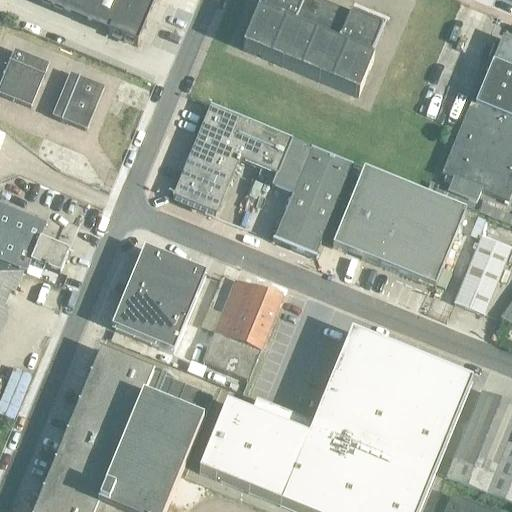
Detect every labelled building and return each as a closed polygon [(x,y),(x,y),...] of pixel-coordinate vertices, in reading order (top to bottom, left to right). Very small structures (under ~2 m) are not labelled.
[(55,0),(53,6),(89,21),(97,0),(55,0)] [(108,36),(137,48),(155,5),(142,0),(97,0),(89,21),(110,30),(108,36)] [(267,0),(261,16),(257,15),(242,51),(358,100),(373,63),(369,61),(382,30),(350,17),(349,18),(305,0),(267,0)] [(511,45),(502,41),(500,46),(495,45),(486,67),(487,67),(441,178),(452,183),(448,195),(475,206),(480,194),(507,205),(511,193),(511,45)] [(14,54),(0,88),(0,97),(30,110),(48,68),(14,54)] [(103,91),(70,77),(52,119),(86,133),(103,91)] [(238,163),(253,127),(210,109),(190,158),(189,157),(182,174),(183,175),(172,202),(215,219),(238,163)] [(274,245),(313,261),(350,169),(291,144),(292,143),(253,127),(238,163),(276,178),(271,190),(293,199),(274,245)] [(434,291),(465,215),(363,173),(332,249),(434,291)] [(30,265),(40,241),(46,227),(0,208),(0,265),(23,275),(23,274),(26,275),(30,265)] [(454,307),(484,319),(511,252),(481,240),(454,307)] [(69,253),(40,241),(30,265),(59,277),(69,253)] [(127,310),(123,321),(119,319),(114,332),(173,357),(206,277),(191,271),(190,272),(181,269),(182,267),(147,253),(144,259),(149,260),(143,276),(138,274),(124,308),(127,310)] [(0,304),(9,308),(23,275),(0,265),(0,304)] [(213,337),(260,357),(282,303),(235,284),(213,337)] [(511,303),(500,321),(504,323),(511,328),(511,303)] [(0,329),(7,313),(9,308),(0,304),(0,329)] [(226,406),(198,475),(289,511),(419,511),(470,390),(472,384),(470,383),(470,384),(365,341),(351,335),(345,349),(339,365),(338,364),(313,426),(255,403),(250,416),(226,406)] [(248,386),(260,357),(213,337),(201,367),(248,386)] [(34,511),(166,511),(213,400),(100,353),(34,511)] [(511,425),(511,409),(480,397),(446,480),(483,495),(511,425)] [(511,425),(483,495),(511,507),(511,425)] [(484,511),(451,499),(445,511),(484,511)]
